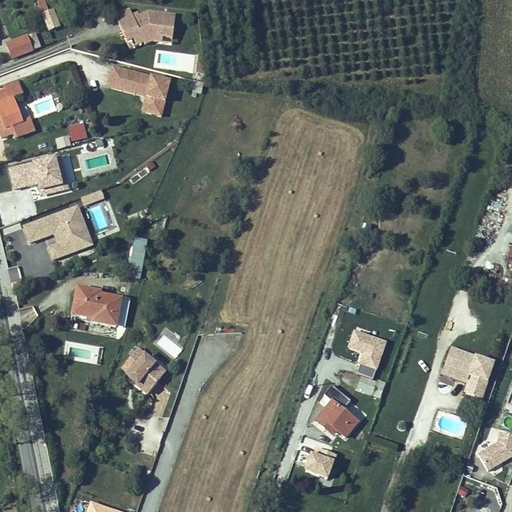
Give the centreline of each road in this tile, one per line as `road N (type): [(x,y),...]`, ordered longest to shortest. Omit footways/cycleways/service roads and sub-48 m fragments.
road 1 (secondary): [(0,319),(39,511)]
road 2 (unknown): [(266,511),(315,374),(327,372),(350,388)]
road 3 (unknown): [(385,511),(436,356)]
road 4 (unknown): [(145,511),(199,358)]
